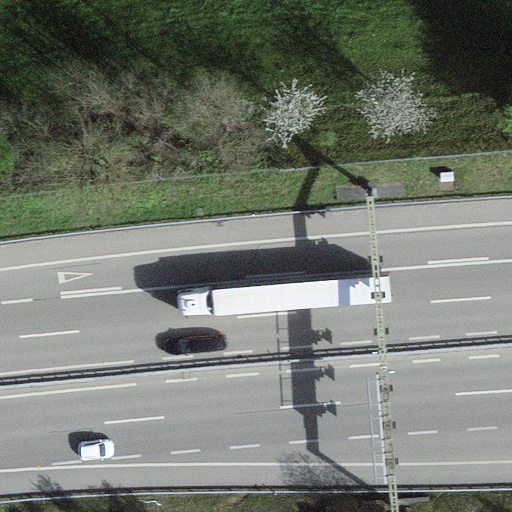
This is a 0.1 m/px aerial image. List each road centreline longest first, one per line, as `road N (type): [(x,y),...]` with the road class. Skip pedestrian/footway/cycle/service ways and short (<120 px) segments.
road 1 (motorway): [(511,296),(0,337)]
road 2 (motorway): [(0,434),(511,393)]
